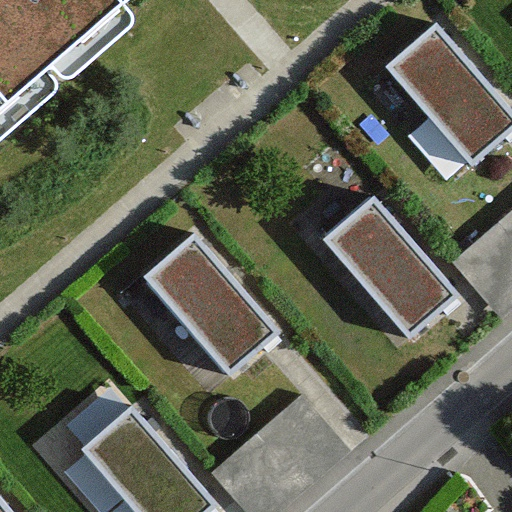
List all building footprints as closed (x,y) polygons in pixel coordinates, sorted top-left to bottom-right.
[(0,0),(0,116),(117,23),(98,0),(0,0)] [(511,108),(436,21),(386,64),(473,165),(511,131),(511,108)] [(370,194),(320,237),(407,337),(457,294),(370,194)] [(189,230),(139,273),(226,374),(276,330),(189,230)] [(129,405),(79,448),(134,511),(208,511),(216,505),(129,405)] [(13,511),(0,496),(0,511),(13,511)]
